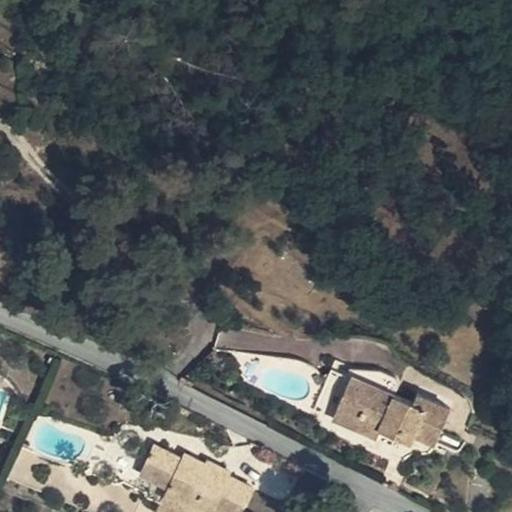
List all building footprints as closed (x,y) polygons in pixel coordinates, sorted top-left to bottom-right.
[(353,374),(340,400),(380,418),(376,424),(397,433),(404,420),(436,435),(451,403),(399,380),(399,376),(394,369),(387,362),(379,360),(367,363),(358,368),(353,374)] [(316,409),(332,416),(350,374),(334,367),(316,409)] [(370,432),(380,418),(340,400),(334,414),(370,432)] [(413,424),(404,420),(397,433),(407,438),(413,424)] [(191,497),(220,511),(241,511),(255,483),(234,473),(237,467),(214,455),(211,460),(193,450),(188,455),(157,439),(140,471),(169,486),(172,480),(194,492),(191,497)] [(169,486),(191,497),(194,492),(172,480),(169,486)] [(185,506),(191,497),(169,486),(164,495),(185,506)] [(220,511),(191,497),(185,506),(197,511),(198,511),(220,511)]
